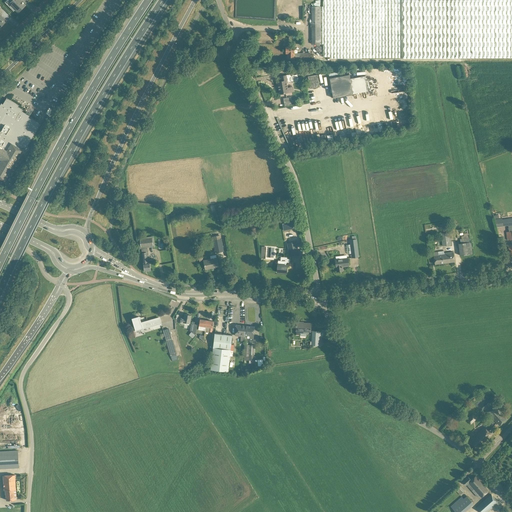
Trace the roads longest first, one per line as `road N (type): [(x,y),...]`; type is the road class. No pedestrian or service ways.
road 1 (motorway): [(0,292),(66,158),(164,0)]
road 2 (unclassified): [(321,297),(298,191),(218,0)]
road 3 (motorway): [(147,0),(78,108),(0,263)]
road 4 (primary): [(86,233),(121,142),(195,0)]
road 5 (unclassified): [(29,511),(33,440),(22,379),(69,303),(62,285)]
road 6 (unclassified): [(475,464),(354,381),(321,297)]
road 7 (tertiary): [(321,297),(180,292),(138,279)]
road 8 (tertiary): [(321,297),(488,277)]
